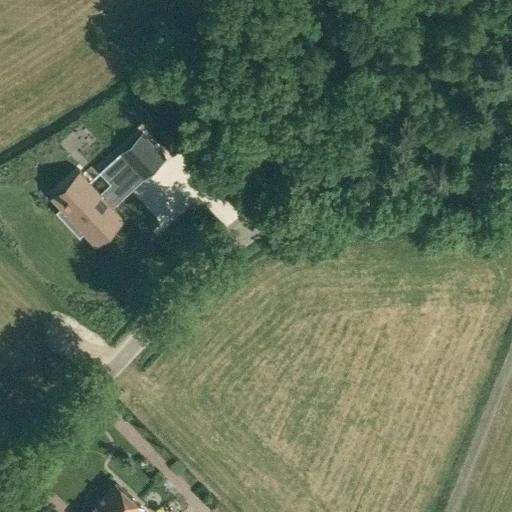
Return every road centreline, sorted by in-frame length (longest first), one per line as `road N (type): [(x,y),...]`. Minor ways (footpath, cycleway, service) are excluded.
road 1 (unclassified): [(0,490),(257,233),(296,217),(511,185)]
road 2 (track): [(128,54),(274,224)]
road 3 (track): [(511,357),(451,511)]
